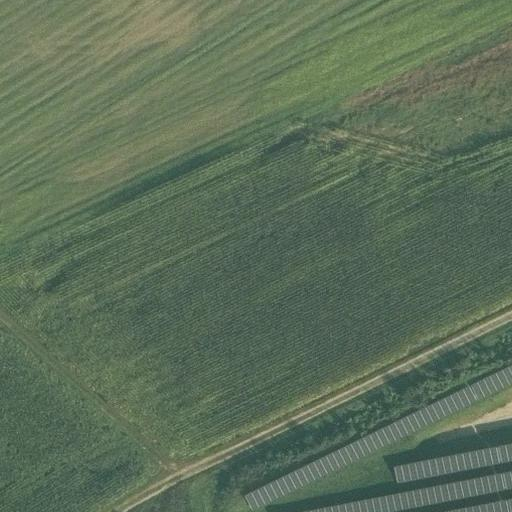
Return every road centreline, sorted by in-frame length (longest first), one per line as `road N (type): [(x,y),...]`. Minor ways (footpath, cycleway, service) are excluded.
road 1 (track): [(179,476),(511,314)]
road 2 (track): [(179,476),(0,317)]
